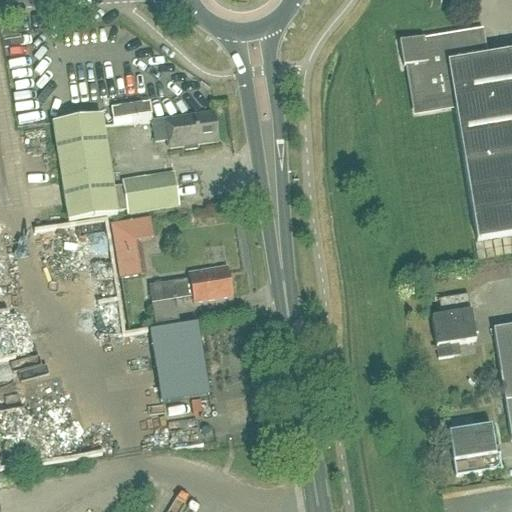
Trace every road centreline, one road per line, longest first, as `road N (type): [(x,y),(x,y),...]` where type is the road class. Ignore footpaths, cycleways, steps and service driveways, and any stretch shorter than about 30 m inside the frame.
road 1 (secondary): [(319,511),(269,168)]
road 2 (secondary): [(269,168),(277,118),(264,27)]
road 3 (secondary): [(232,32),(269,168)]
